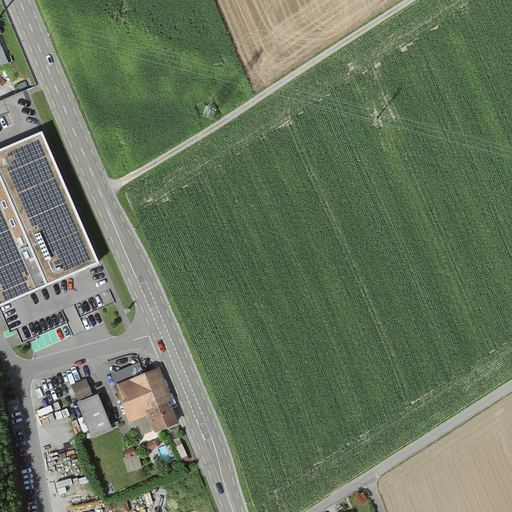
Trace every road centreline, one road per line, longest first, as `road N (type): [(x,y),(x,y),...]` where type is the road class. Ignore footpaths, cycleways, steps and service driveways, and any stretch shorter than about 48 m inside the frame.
road 1 (track): [(99,189),(249,108),(414,0)]
road 2 (secondary): [(20,0),(161,330)]
road 3 (secondary): [(161,330),(234,511)]
road 4 (unclassified): [(511,386),(368,478)]
road 5 (residential): [(0,379),(161,330)]
